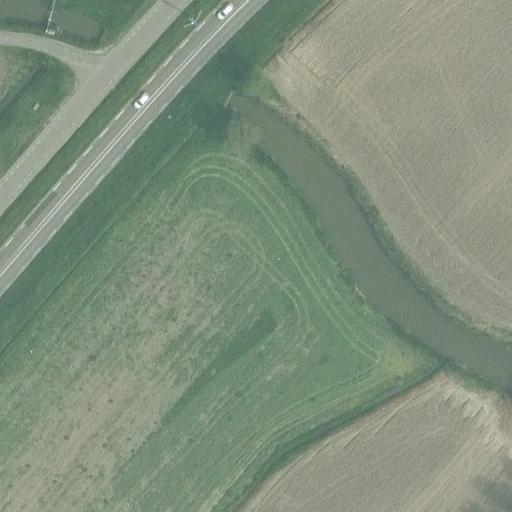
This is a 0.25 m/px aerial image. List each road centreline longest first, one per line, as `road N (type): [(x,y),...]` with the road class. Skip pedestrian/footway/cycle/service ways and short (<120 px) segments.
road 1 (primary): [(0,273),(245,0)]
road 2 (unclassified): [(0,195),(104,77)]
